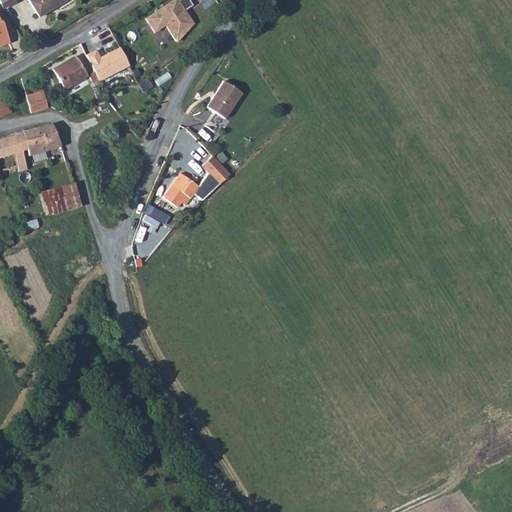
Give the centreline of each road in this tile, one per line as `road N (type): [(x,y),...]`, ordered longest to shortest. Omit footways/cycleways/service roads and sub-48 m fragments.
road 1 (unclassified): [(247,0),(180,90),(149,152),(116,250),(114,283),(131,345),(232,511)]
road 2 (track): [(116,258),(94,266),(0,448)]
road 3 (unclassified): [(128,0),(0,76)]
road 4 (track): [(393,511),(511,452)]
